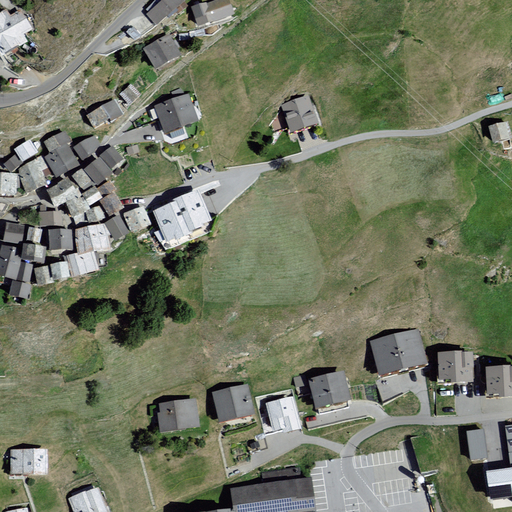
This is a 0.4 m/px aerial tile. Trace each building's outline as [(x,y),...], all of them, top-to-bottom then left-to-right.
[(186,0),(164,0),(148,14),(159,27),(189,2),(186,0)] [(229,0),(219,0),(205,5),(211,24),(235,17),(229,0)] [(9,11),(0,16),(0,54),(3,61),(29,45),(25,38),(36,32),(23,13),(13,18),(9,11)] [(168,36),(144,50),(157,72),(181,58),(168,36)] [(131,86),(120,96),(130,107),(142,97),(131,86)] [(187,95),(153,108),(164,136),(198,122),(187,95)] [(308,97),(282,106),(293,138),(319,129),(308,97)] [(115,101),(87,115),(94,129),(122,115),(115,101)] [(511,132),(510,125),(493,129),(497,145),(511,141),(511,132)] [(64,132),(44,141),(51,154),(70,144),(64,132)] [(86,140),(74,147),(82,162),(94,155),(86,140)] [(30,141),(16,149),(23,160),(37,152),(30,141)] [(67,147),(45,159),(55,179),(78,167),(67,147)] [(112,149),(103,155),(113,169),(122,162),(112,149)] [(15,156),(5,164),(11,171),(21,163),(15,156)] [(41,158),(19,169),(22,180),(27,191),(46,183),(42,175),(48,172),(41,158)] [(114,177),(100,159),(84,171),(98,189),(114,177)] [(82,171),(72,178),(81,191),(91,184),(82,171)] [(0,173),(0,192),(16,193),(15,187),(18,187),(18,175),(0,173)] [(67,180),(47,192),(57,209),(77,197),(67,180)] [(95,188),(82,195),(89,207),(102,200),(95,188)] [(192,237),(191,236),(213,227),(198,192),(172,204),(153,213),(168,248),(192,237)] [(116,195),(101,204),(108,217),(124,209),(116,195)] [(81,199),(66,205),(72,221),(87,215),(81,199)] [(142,208),(124,216),(132,236),(151,228),(142,208)] [(62,213),(39,214),(39,228),(62,228),(62,213)] [(122,217),(106,224),(116,244),(131,236),(122,217)] [(23,227),(6,225),(4,244),(21,246),(23,227)] [(77,231),(82,256),(109,252),(105,226),(77,231)] [(41,231),(28,229),(26,243),(40,244),(41,231)] [(72,231),(50,232),(51,253),(73,252),(72,231)] [(46,250),(25,247),(22,264),(44,267),(46,250)] [(23,253),(2,248),(0,257),(0,280),(17,283),(23,253)] [(68,259),(74,281),(87,278),(82,256),(68,259)] [(88,276),(99,274),(96,258),(84,260),(88,276)] [(68,264),(52,267),(54,284),(71,281),(68,264)] [(19,283),(30,285),(34,267),(22,265),(19,283)] [(51,267),(35,269),(37,289),(53,287),(51,267)] [(12,284),(10,298),(30,301),(32,288),(12,284)] [(418,331),(371,344),(381,381),(428,369),(418,331)] [(474,355),(439,355),(440,386),(474,386),(474,355)] [(511,370),(486,371),(487,400),(511,399),(511,370)] [(343,373),(310,382),(318,413),(351,404),(343,373)] [(248,387),(213,396),(220,425),(255,417),(248,387)] [(266,402),(276,439),(304,432),(294,395),(266,402)] [(157,407),(161,435),(199,430),(195,401),(157,407)] [(484,428),(467,430),(472,459),(489,457),(484,428)] [(47,452),(11,452),(11,478),(47,478),(47,452)] [(511,468),(488,472),(493,506),(511,503),(511,468)] [(316,511),(311,479),(230,491),(233,511),(316,511)] [(106,511),(97,488),(68,499),(72,511),(106,511)]
